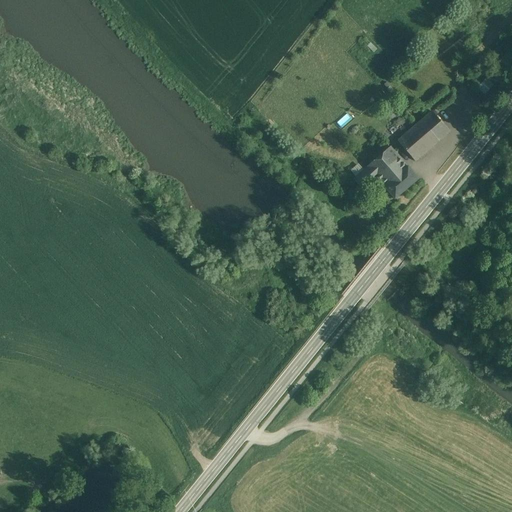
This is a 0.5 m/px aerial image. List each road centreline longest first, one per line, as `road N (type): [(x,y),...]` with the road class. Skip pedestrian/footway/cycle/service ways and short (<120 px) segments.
road 1 (secondary): [(511,102),(183,511)]
road 2 (track): [(249,429),(268,440),(299,425),(370,344),(401,369)]
